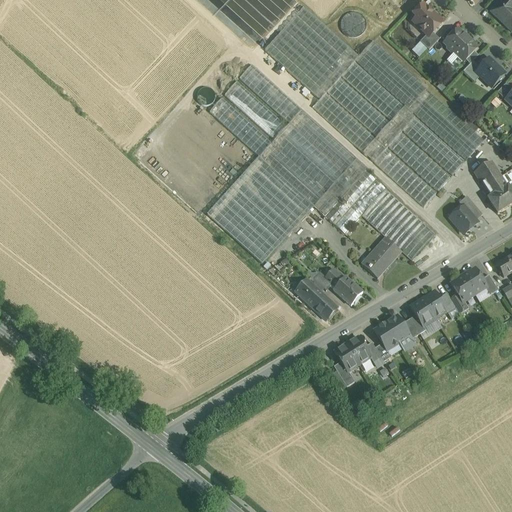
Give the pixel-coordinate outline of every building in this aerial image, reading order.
[(511,0),(503,0),(491,13),(511,32),(511,31),(511,7),(511,5),(511,0)] [(434,16),(423,5),(415,14),(418,17),(414,21),(422,28),(420,30),(426,36),(429,38),(433,34),(442,25),(442,21),(436,16),(434,16)] [(358,58),(303,8),(265,52),(320,101),(358,58)] [(358,14),(351,13),(345,16),(341,21),(341,29),(344,35),(351,38),(358,37),(363,33),(366,26),(364,19),(358,14)] [(450,30),(441,38),(446,42),(454,34),(450,30)] [(446,42),(443,45),(447,48),(447,51),(452,56),(467,40),(457,30),(454,34),(446,42)] [(433,34),(429,38),(426,36),(420,43),(428,52),(439,41),(433,34)] [(467,40),(452,56),(457,60),(460,60),(463,64),(465,62),(474,53),(477,49),(467,40)] [(320,101),(313,109),(424,209),(436,195),(386,150),(388,148),(438,192),(450,179),(400,134),(403,132),(452,177),(465,163),(411,115),(413,113),(466,161),(484,142),(373,42),(358,58),(320,101)] [(474,53),(465,62),(470,66),(472,63),(478,57),(474,53)] [(479,69),(475,74),(491,89),(504,75),(488,60),(479,69)] [(470,66),(463,73),(468,78),(474,72),(475,74),(479,69),(472,63),(470,66)] [(435,235),(365,172),(367,170),(252,66),(239,80),(289,125),(286,127),(237,83),(224,97),(274,141),(272,144),(222,99),(209,113),(259,158),(314,208),(320,213),(320,214),(344,236),(361,217),(386,239),(401,253),(411,262),(435,235)] [(506,84),(497,94),(503,99),(511,90),(506,84)] [(214,101),(215,98),(214,94),(212,91),(209,90),(206,89),(202,90),(199,92),(197,95),(197,98),(198,102),(200,105),(203,107),(206,107),(210,106),(212,104),(214,101)] [(314,208),(259,158),(207,216),(262,265),(314,208)] [(508,188),(491,163),(474,174),(490,199),(508,188)] [(490,199),(488,200),(497,215),(511,205),(511,194),(508,188),(490,199)] [(482,216),(466,198),(459,204),(463,209),(463,208),(475,222),(482,216)] [(475,222),(463,208),(463,209),(450,219),(464,236),(464,235),(476,225),(477,225),(475,222)] [(386,239),(361,266),(377,280),(401,253),(386,239)] [(511,258),(511,257),(496,266),(503,279),(511,274),(511,275),(511,278),(511,279),(511,280),(511,258)] [(343,280),(333,271),(326,279),(326,280),(332,286),(335,289),(343,280)] [(475,271),(463,278),(474,296),(485,289),(486,288),(481,281),(475,271)] [(314,281),(326,292),(332,286),(326,280),(326,279),(320,274),(314,281)] [(498,292),(488,277),(481,281),(486,288),(485,289),(489,297),(498,292)] [(324,290),(311,278),(307,282),(320,294),(324,290)] [(335,289),(333,291),(350,307),(357,300),(358,301),(361,297),(360,296),(362,294),(344,278),(343,280),(335,289)] [(463,278),(451,286),(457,296),(462,304),(464,303),(474,296),(463,278)] [(307,282),(306,282),(295,293),(315,312),(314,312),(318,315),(326,322),(331,316),(333,317),(337,312),(336,311),(337,309),(320,294),(307,282)] [(502,292),(507,301),(511,298),(511,286),(502,292)] [(434,293),(423,300),(436,320),(447,313),(438,300),(434,293)] [(447,294),(438,300),(447,313),(448,315),(456,310),(450,300),(447,294)] [(462,304),(457,296),(450,300),(456,310),(460,315),(468,310),(464,303),(462,304)] [(423,300),(410,308),(415,317),(423,329),(423,328),(436,320),(423,300)] [(425,332),(423,328),(423,329),(415,317),(410,320),(419,336),(425,332)] [(402,326),(397,318),(386,325),(398,344),(398,345),(404,353),(415,346),(411,341),(409,338),(410,338),(402,326)] [(419,336),(410,320),(402,326),(410,338),(409,338),(411,341),(419,336)] [(386,325),(374,332),(382,345),(387,352),(398,345),(398,344),(386,325)] [(429,337),(425,332),(419,336),(423,341),(429,337)] [(358,339),(346,346),(359,366),(370,359),(371,359),(364,349),(358,339)] [(375,350),(371,344),(364,349),(371,359),(370,359),(373,364),(381,359),(375,350)] [(382,345),(375,350),(381,359),(383,363),(391,358),(387,352),(382,345)] [(359,366),(346,346),(334,353),(341,364),(347,374),(348,373),(359,366)] [(347,374),(341,364),(333,368),(336,373),(343,383),(346,389),(354,384),(348,373),(347,374)] [(343,383),(336,373),(333,375),(340,385),(343,383)]
